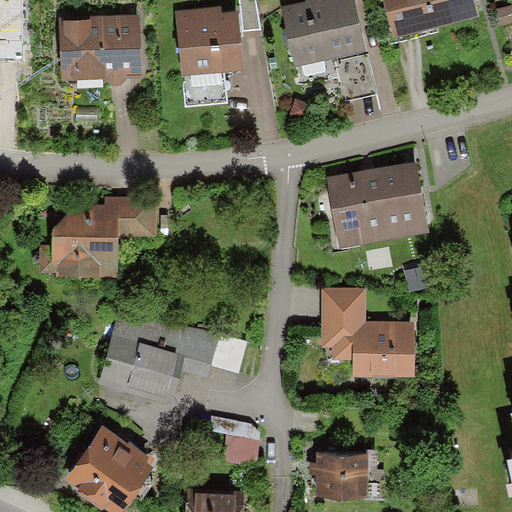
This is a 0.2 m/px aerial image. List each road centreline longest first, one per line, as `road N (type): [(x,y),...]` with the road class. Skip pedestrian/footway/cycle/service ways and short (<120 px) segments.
road 1 (residential): [(290,152),(272,401),(283,473)]
road 2 (residential): [(0,162),(155,169),(290,152)]
road 3 (unknown): [(382,135),(423,391)]
road 4 (residential): [(290,152),(511,99)]
